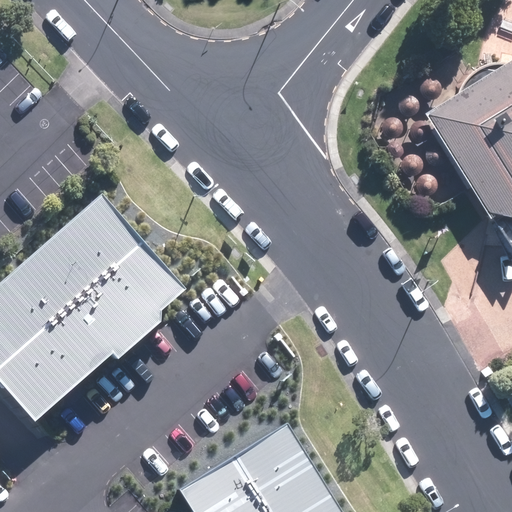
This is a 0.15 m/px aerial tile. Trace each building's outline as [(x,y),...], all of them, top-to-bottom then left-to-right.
[(511,60),(429,111),(473,184),(488,213),(511,196),(511,60)] [(430,101),(433,100),(436,98),(438,95),(439,92),(438,89),(437,85),(435,83),(432,81),(428,80),(425,81),(422,83),(419,85),(418,88),(418,92),(418,95),(420,98),(423,100),(426,101),(430,101)] [(409,116),(413,115),(415,113),(417,110),(418,107),(418,104),(417,100),(414,98),(411,96),(408,95),(405,96),(401,97),(399,100),(398,103),(397,107),(398,110),(400,113),(403,115),(406,116),(409,116)] [(391,139),(395,138),(398,136),(399,133),(400,130),(400,126),(399,123),(396,120),(393,119),(390,118),(387,118),(384,120),(381,123),(380,126),(379,129),(380,133),(382,135),(385,138),(388,139),(391,139)] [(419,144),(422,142),(425,140),(427,137),(428,134),(427,131),(426,127),(424,125),(421,123),(417,123),(414,123),(411,125),(408,127),(407,130),(407,134),(407,137),(409,140),(412,142),(415,143),(419,144)] [(392,159),(395,158),(397,156),(398,154),(399,152),(399,149),(398,147),(396,145),(394,144),(391,143),(389,143),(386,145),(385,147),(384,149),(383,151),(384,154),(385,156),(387,158),(390,159),(392,159)] [(435,167),(439,166),(441,164),(443,161),(444,158),(444,154),(443,151),(440,149),(437,147),(434,146),(430,147),(427,148),(425,151),(424,154),(423,158),(424,161),(426,164),(429,166),(432,167),(435,167)] [(411,177),(414,176),(417,174),(419,171),(420,167),(420,164),(419,161),(416,158),(413,156),(410,156),(406,156),(403,158),(401,160),(399,164),(399,167),(400,170),(402,173),(404,176),(408,177),(411,177)] [(424,195),(428,194),(430,192),(432,189),(433,186),(433,182),(432,179),(429,176),(426,175),(423,174),(419,175),(416,176),(414,179),(412,182),(412,185),(413,189),(415,192),(417,194),(421,195),(424,195)] [(511,196),(488,213),(511,217),(511,196)] [(88,205),(0,278),(0,403),(21,429),(171,304),(88,205)] [(323,511),(274,433),(163,502),(169,511),(323,511)]
